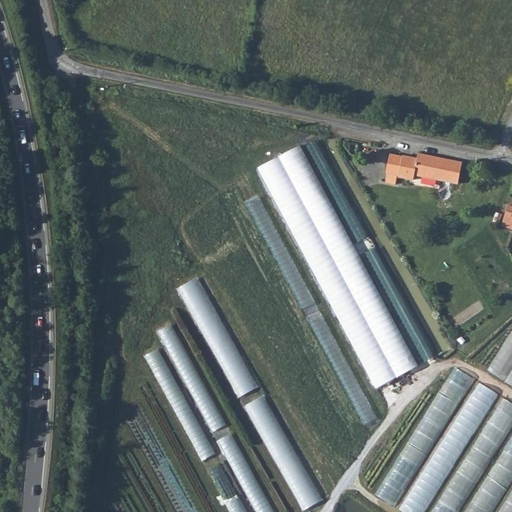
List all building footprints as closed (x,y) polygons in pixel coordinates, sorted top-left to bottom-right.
[(410,179),(411,173),(414,158),(399,154),(398,157),(388,154),(384,171),(396,173),(395,175),(410,179)] [(442,179),(445,160),(429,157),(424,175),(442,179)] [(442,179),(458,182),(462,163),(445,160),(442,179)] [(502,225),(511,229),(511,214),(508,209),(502,225)] [(511,331),(487,371),(511,386),(511,331)] [(374,495),(395,508),(475,380),(455,367),(374,495)] [(398,510),(400,511),(426,511),(464,454),(499,395),(479,382),(398,510)] [(430,511),(458,511),(511,427),(511,403),(503,398),(430,511)] [(511,436),(464,511),(493,511),(511,482),(511,436)] [(511,511),(511,490),(497,511),(511,511)]
